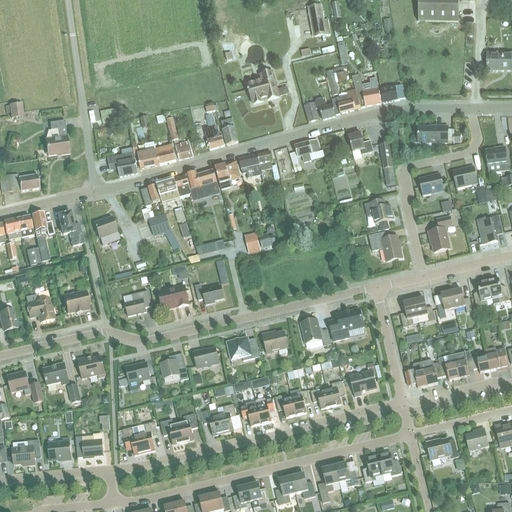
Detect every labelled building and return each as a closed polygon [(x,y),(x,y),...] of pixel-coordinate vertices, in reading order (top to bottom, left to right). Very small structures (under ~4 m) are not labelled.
[(417,0),(417,25),(456,25),(456,0),(417,0)] [(338,3),(332,4),(334,20),(341,19),(338,3)] [(321,6),(308,8),(314,38),(330,35),(328,20),(324,21),(321,6)] [(233,43),(223,46),(227,63),(237,60),(234,51),(235,46),(233,43)] [(367,60),(380,56),(377,44),(364,48),(367,60)] [(486,72),(511,72),(511,55),(486,55),(486,72)] [(333,71),(326,73),(333,97),(339,95),(333,71)] [(254,104),(254,105),(263,103),(268,101),(268,102),(280,99),(273,73),(272,73),(272,72),(262,75),(262,76),(261,76),(262,81),(248,85),(250,92),(249,92),(249,94),(250,93),(253,105),(254,104)] [(358,77),(350,78),(350,79),(353,91),(356,101),(358,109),(364,108),(380,105),(377,90),(376,86),(375,80),(368,81),(369,85),(360,87),(358,77)] [(382,104),(404,100),(402,87),(380,91),(382,104)] [(335,99),(331,100),(332,106),(331,107),(334,118),(354,112),(358,111),(358,109),(356,101),(353,91),(346,93),(347,96),(335,99)] [(316,105),(305,107),(309,124),(319,121),(316,110),(320,109),(323,122),(334,119),(334,118),(331,107),(326,108),(324,100),(315,103),(316,105)] [(24,116),(22,104),(5,107),(6,115),(11,114),(12,119),(24,116)] [(214,108),(206,110),(207,117),(216,115),(214,108)] [(102,119),(117,116),(116,110),(106,112),(101,113),(102,119)] [(174,119),(169,120),(168,115),(166,116),(173,143),(179,141),(174,119)] [(165,116),(158,118),(159,125),(167,123),(165,116)] [(212,116),(206,118),(209,129),(215,128),(212,116)] [(226,148),(237,145),(234,129),(232,121),(221,123),(223,132),(222,132),(223,139),(226,138),(226,141),(225,141),(226,148)] [(61,157),(70,155),(67,138),(68,137),(67,136),(65,122),(50,124),(51,132),(48,132),(47,138),(47,141),(46,141),(47,152),(46,155),(48,156),(48,157),(61,156),(61,157)] [(217,128),(204,131),(206,137),(209,151),(222,148),(224,147),(222,139),(220,140),(217,128)] [(418,137),(414,137),(412,138),(411,141),(412,143),(414,145),(418,145),(448,145),(448,128),(436,128),(436,129),(418,129),(418,137)] [(361,136),(348,139),(352,154),(359,152),(361,157),(373,154),(371,144),(363,145),(361,136)] [(296,154),(290,155),(296,174),(303,172),(301,164),(299,165),(298,159),(303,158),(305,164),(311,162),(325,159),(323,152),(320,153),(317,141),(295,147),(296,154)] [(178,162),(191,158),(187,144),(179,147),(178,144),(173,145),(178,162)] [(133,150),(131,150),(132,155),(133,157),(136,157),(136,158),(137,164),(139,172),(158,167),(154,153),(154,151),(153,148),(152,145),(145,146),(147,154),(139,157),(137,146),(133,147),(133,150)] [(389,145),(380,146),(384,171),(387,189),(396,187),(389,145)] [(154,153),(158,167),(174,163),(170,147),(154,151),(154,153)] [(284,148),(273,151),(279,176),(290,174),(284,148)] [(489,175),(509,172),(505,148),(498,149),(498,150),(486,152),(489,175)] [(132,155),(131,150),(122,152),(123,157),(108,160),(111,172),(118,170),(120,179),(138,175),(135,164),(137,164),(136,158),(136,157),(133,157),(132,155)] [(270,153),(258,156),(261,171),(261,173),(272,170),(275,181),(280,180),(277,166),(272,167),(271,164),(273,163),(270,153)] [(258,156),(239,160),(240,162),(243,175),(247,174),(248,179),(262,175),(261,173),(261,171),(258,156)] [(233,188),(231,182),(241,179),(236,163),(215,169),(220,185),(221,191),(233,188)] [(453,174),(456,189),(478,184),(474,168),(467,170),(468,171),(453,174)] [(194,175),(187,177),(189,186),(192,196),(193,202),(220,194),(217,184),(213,172),(195,177),(194,175)] [(18,176),(0,179),(0,180),(2,195),(21,192),(21,193),(39,190),(37,174),(19,177),(18,176)] [(419,182),(422,196),(444,192),(441,176),(433,177),(434,178),(419,182)] [(189,186),(187,177),(174,180),(175,182),(180,199),(192,196),(189,186)] [(175,182),(166,185),(171,201),(171,203),(176,202),(178,208),(182,206),(180,199),(175,182)] [(166,185),(157,187),(161,203),(163,206),(165,212),(169,210),(167,204),(171,203),(171,201),(166,185)] [(161,203),(157,187),(141,192),(146,208),(151,207),(151,205),(153,204),(153,205),(161,203)] [(485,196),(478,198),(479,204),(487,203),(485,196)] [(377,204),(365,206),(368,219),(374,218),(375,225),(379,225),(380,232),(389,230),(387,223),(394,221),(391,207),(388,208),(386,201),(377,204)] [(451,203),(442,205),(444,214),(453,212),(451,203)] [(147,211),(142,212),(145,222),(155,219),(153,213),(148,214),(147,211)] [(46,225),(44,215),(43,214),(32,217),(35,233),(39,249),(42,263),(49,262),(44,240),(42,240),(40,233),(38,234),(38,232),(46,230),(48,237),(54,236),(51,223),(46,225)] [(72,248),(84,245),(79,225),(73,226),(71,214),(59,217),(63,236),(69,234),(72,248)] [(173,232),(171,233),(166,215),(149,221),(155,238),(165,235),(175,253),(182,248),(173,232)] [(17,220),(21,238),(21,240),(34,237),(30,217),(17,220)] [(477,222),(483,246),(498,243),(496,235),(503,233),(499,217),(492,219),(493,221),(486,222),(485,220),(477,222)] [(112,218),(94,225),(99,240),(100,240),(102,247),(110,245),(107,237),(112,235),(113,238),(118,236),(112,218)] [(431,242),(434,255),(450,251),(445,229),(452,227),(450,219),(437,222),(439,231),(428,234),(430,242),(431,242)] [(21,238),(17,220),(4,223),(6,236),(8,236),(9,241),(21,238)] [(191,238),(187,224),(180,227),(184,240),(191,238)] [(386,264),(403,260),(398,238),(387,240),(386,234),(369,238),(372,253),(383,251),(386,264)] [(256,235),(245,238),(248,251),(260,248),(256,235)] [(260,239),(263,249),(272,246),(269,236),(260,239)] [(215,242),(195,247),(198,256),(217,251),(215,242)] [(13,245),(7,246),(10,262),(16,261),(13,245)] [(42,265),(39,249),(27,252),(31,268),(42,265)] [(175,271),(172,272),(174,278),(179,277),(184,276),(185,282),(189,281),(186,268),(184,269),(175,271)] [(132,273),(115,277),(116,281),(133,277),(132,273)] [(27,275),(15,278),(16,285),(29,282),(27,275)] [(499,280),(488,282),(492,301),(494,306),(510,303),(507,289),(501,290),(499,280)] [(492,301),(488,282),(477,285),(480,295),(474,297),(477,310),(488,308),(487,302),(492,301)] [(195,288),(199,303),(205,301),(206,307),(212,305),(212,304),(215,303),(225,301),(221,287),(202,291),(201,286),(195,288)] [(179,309),(189,306),(185,288),(159,294),(163,312),(178,308),(179,309)] [(64,298),(68,315),(76,313),(76,315),(83,313),(83,312),(90,311),(85,290),(78,292),(79,294),(64,298)] [(462,291),(451,293),(455,311),(465,308),(467,315),(473,313),(469,300),(464,301),(462,291)] [(148,293),(132,297),(123,298),(125,306),(128,318),(147,314),(146,310),(152,308),(148,293)] [(455,311),(451,293),(441,296),(443,306),(438,307),(441,321),(447,319),(445,313),(455,311)] [(50,300),(49,300),(48,294),(38,296),(39,303),(27,306),(30,320),(39,318),(41,324),(55,321),(50,300)] [(424,300),(414,302),(418,319),(428,317),(429,323),(435,322),(432,308),(426,310),(424,300)] [(418,319),(414,302),(404,305),(406,314),(400,316),(403,329),(414,327),(412,321),(418,319)] [(4,333),(18,330),(13,311),(5,314),(3,308),(0,308),(0,321),(1,321),(4,333)] [(338,321),(329,323),(334,344),(350,340),(348,333),(364,329),(360,311),(350,313),(350,312),(345,313),(345,314),(337,316),(338,321)] [(326,351),(332,349),(328,332),(320,334),(317,321),(301,324),(306,346),(322,342),(324,348),(325,348),(326,351)] [(456,325),(442,328),(443,335),(458,332),(456,325)] [(263,337),(267,356),(274,354),(274,353),(288,350),(285,334),(272,337),(271,335),(263,337)] [(421,335),(414,337),(416,344),(422,342),(421,335)] [(227,344),(231,360),(242,357),(244,363),(260,359),(256,340),(249,342),(248,339),(227,344)] [(201,352),(194,354),(197,370),(219,365),(216,350),(201,353),(201,352)] [(486,352),(487,358),(491,373),(501,370),(499,365),(508,363),(505,351),(496,353),(496,350),(486,352)] [(465,354),(454,357),(455,361),(456,365),(459,380),(470,378),(468,373),(474,371),(471,360),(469,353),(465,354),(465,353),(464,353),(465,354)] [(189,381),(183,356),(175,357),(176,361),(160,365),(164,381),(180,377),(181,383),(189,381)] [(439,364),(443,379),(448,378),(449,383),(459,380),(454,357),(438,361),(439,364)] [(78,362),(82,381),(98,377),(99,380),(106,379),(101,358),(86,362),(85,360),(78,362)] [(491,373),(487,358),(477,360),(476,358),(471,360),(474,371),(479,370),(480,375),(491,373)] [(443,379),(439,364),(433,366),(433,363),(431,362),(423,364),(428,388),(439,385),(437,380),(443,379)] [(327,363),(319,364),(320,371),(328,369),(327,363)] [(126,370),(125,370),(131,393),(140,391),(138,383),(151,380),(147,364),(140,366),(140,367),(126,370)] [(428,388),(423,364),(414,366),(413,368),(414,373),(409,375),(411,386),(417,385),(418,390),(428,388)] [(65,365),(56,367),(57,368),(52,369),(43,371),(47,388),(62,384),(63,387),(70,385),(65,365)] [(373,373),(350,379),(355,399),(362,397),(361,395),(377,390),(373,373)] [(26,374),(8,378),(12,395),(24,392),(26,397),(33,396),(35,405),(44,403),(40,385),(29,388),(26,374)] [(196,386),(203,384),(201,377),(194,378),(196,386)] [(127,380),(119,382),(120,388),(128,387),(127,380)] [(328,393),(332,409),(342,406),(340,398),(345,397),(342,383),(332,386),(333,392),(328,393)] [(237,386),(234,387),(235,393),(239,392),(247,390),(245,384),(237,386)] [(81,403),(77,386),(68,389),(72,405),(81,403)] [(233,388),(224,390),(226,397),(234,395),(233,388)] [(332,409),(328,393),(322,395),(321,390),(311,393),(314,405),(319,403),(321,412),(332,409)] [(301,391),(291,394),(293,401),(297,418),(307,415),(305,407),(310,405),(307,393),(302,394),(301,391)] [(148,399),(155,402),(157,396),(151,393),(148,399)] [(297,418),(293,401),(287,402),(286,397),(275,400),(279,413),(284,412),(286,420),(297,418)] [(269,399),(256,402),(256,403),(258,410),(262,426),(272,424),(270,415),(275,414),(272,401),(270,402),(269,399)] [(82,403),(83,409),(93,407),(91,401),(82,403)] [(247,409),(241,410),(244,422),(249,421),(251,429),(262,426),(258,410),(256,403),(246,405),(247,409)] [(219,417),(224,436),(234,433),(231,420),(237,418),(234,406),(223,409),(225,416),(219,417)] [(7,407),(0,408),(0,417),(1,423),(10,421),(7,407)] [(224,436),(219,417),(218,411),(202,414),(204,426),(210,425),(213,438),(224,436)] [(185,425),(179,426),(184,445),(194,443),(192,431),(199,430),(195,416),(183,419),(185,425)] [(184,445),(179,426),(174,428),(172,422),(161,425),(164,438),(171,436),(174,448),(184,445)] [(146,434),(140,436),(141,437),(145,455),(156,452),(152,439),(158,438),(155,424),(144,427),(146,434)] [(503,426),(496,428),(501,450),(511,448),(511,449),(511,426),(504,429),(503,426)] [(133,429),(122,432),(126,446),(132,444),(132,446),(135,458),(145,455),(141,437),(140,436),(139,429),(133,430),(133,429)] [(469,453),(489,449),(485,430),(478,432),(479,434),(465,437),(469,453)] [(83,439),(76,439),(78,460),(84,460),(84,461),(91,460),(91,459),(104,458),(103,441),(102,441),(102,435),(94,436),(94,442),(87,443),(83,443),(83,439)] [(63,444),(48,446),(50,463),(59,462),(63,461),(63,462),(72,462),(70,441),(63,441),(63,444)] [(427,444),(431,463),(452,458),(452,460),(459,459),(454,441),(449,442),(448,441),(436,444),(435,442),(427,444)] [(29,449),(13,451),(14,467),(28,466),(28,468),(36,467),(35,460),(41,460),(40,442),(28,443),(29,449)] [(378,457),(383,476),(390,474),(392,478),(402,476),(399,463),(393,464),(391,454),(378,457)] [(383,476),(378,457),(366,460),(368,470),(363,471),(366,485),(376,482),(375,478),(383,476)] [(466,470),(463,461),(457,462),(459,471),(466,470)] [(347,465),(336,468),(340,485),(346,483),(347,490),(359,487),(356,473),(349,475),(347,465)] [(340,485),(336,468),(322,471),(326,485),(319,487),(323,506),(331,504),(328,494),(334,493),(332,487),(340,485)] [(292,479),(296,496),(303,494),(304,501),(316,498),(313,484),(307,485),(304,476),(292,479)] [(296,496),(292,479),(279,482),(282,491),(276,493),(279,507),(291,505),(289,497),(296,496)] [(259,485),(248,488),(252,503),(254,510),(260,509),(259,506),(270,504),(266,490),(260,492),(259,485)] [(478,486),(469,489),(471,497),(480,494),(478,486)] [(500,487),(501,496),(510,496),(510,487),(500,487)] [(252,503),(248,488),(238,490),(239,497),(233,498),(236,511),(247,509),(246,505),(252,503)] [(210,497),(213,511),(222,511),(224,511),(230,511),(228,498),(222,500),(220,495),(210,497)] [(213,511),(210,497),(199,500),(201,505),(195,507),(195,511),(213,511)] [(175,506),(176,511),(193,511),(193,507),(187,509),(185,503),(175,506)]
